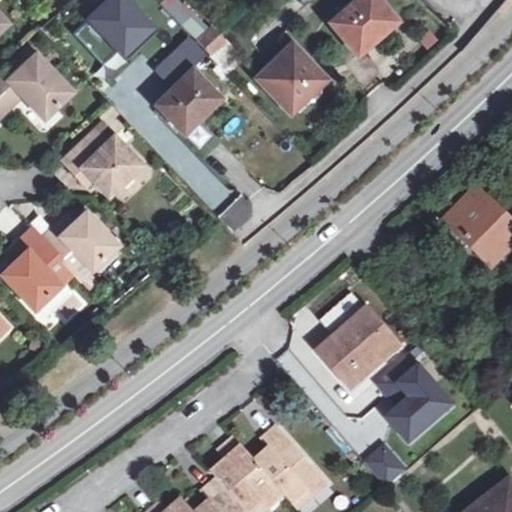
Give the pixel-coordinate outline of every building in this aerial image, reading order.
[(132,0),(108,0),(87,19),(121,58),(157,27),(132,0)] [(399,21),(381,0),(356,0),(355,1),(332,20),(360,53),(399,21)] [(0,32),(10,23),(0,12),(0,32)] [(206,51),(229,74),(245,59),(229,41),(225,44),(214,31),(199,44),(206,51)] [(318,68),(293,43),(257,77),(292,113),(310,96),(316,97),(320,92),(320,86),(317,83),(312,82),(308,84),(305,81),(318,68)] [(46,116),(74,90),(38,52),(32,46),(22,54),(0,75),(0,116),(25,94),(46,116)] [(224,97),(195,68),(158,105),(186,134),(206,115),(215,107),(224,97)] [(317,83),(320,86),(328,79),(318,68),(305,81),(308,84),(312,82),(317,83)] [(109,141),(116,135),(104,123),(98,128),(109,141)] [(109,141),(98,128),(65,158),(78,172),(85,166),(95,177),(111,194),(144,165),(116,135),(109,141)] [(85,166),(78,172),(88,183),(95,177),(85,166)] [(511,222),(511,223),(478,191),(457,213),(468,224),(459,233),(493,265),(508,250),(511,245),(511,222)] [(81,280),(118,245),(87,211),(75,223),(63,234),(56,227),(52,231),(43,239),(74,273),(81,280)] [(468,224),(457,213),(448,221),(459,233),(468,224)] [(63,234),(75,223),(69,216),(56,227),(63,234)] [(74,273),(43,239),(34,229),(25,237),(21,241),(30,250),(17,262),(4,274),(36,308),(74,273)] [(30,250),(21,241),(8,253),(17,262),(30,250)] [(321,322),(336,339),(368,311),(353,294),(321,322)] [(401,348),(368,311),(336,339),(321,353),(350,385),(363,374),(366,378),(401,348)] [(402,359),(375,383),(387,397),(392,392),(405,406),(392,419),(410,441),(450,405),(419,370),(416,374),(402,359)] [(329,483),(279,428),(268,437),(279,450),(276,453),(274,451),(259,465),(236,439),(226,448),(238,462),(234,466),(231,463),(216,476),(219,480),(209,489),(221,502),(216,506),(213,503),(202,511),(193,511),(185,502),(173,511),(159,511),(156,508),(151,511),(256,511),(266,503),(271,509),(287,496),(294,504),(310,490),(315,496),(329,483)] [(279,450),(268,437),(265,440),(274,451),(276,453),(279,450)] [(238,462),(226,448),(222,452),(231,463),(234,466),(238,462)] [(384,453),(368,466),(387,489),(403,475),(384,453)] [(511,511),(511,483),(474,511),(511,511)] [(221,502),(209,489),(205,493),(213,503),(216,506),(221,502)] [(310,490),(294,504),(299,510),(315,496),(310,490)] [(256,511),(267,511),(271,509),(266,503),(256,511)]
